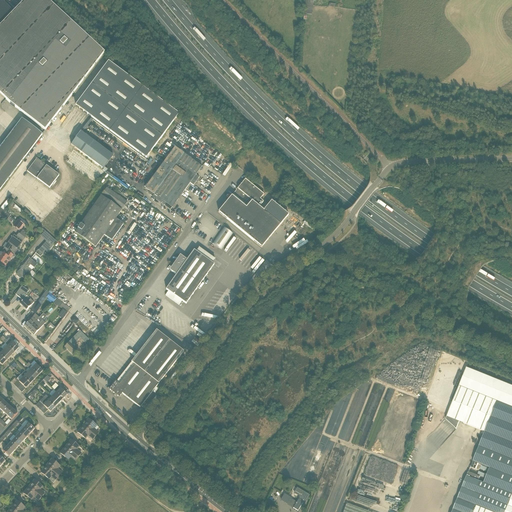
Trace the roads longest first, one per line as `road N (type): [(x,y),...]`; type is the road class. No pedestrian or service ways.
road 1 (motorway): [(150,0),(221,81),(336,187),(511,307)]
road 2 (motorway): [(511,292),(430,241),(294,134),(167,0)]
road 3 (unclassified): [(133,438),(238,305),(339,230),(389,167)]
road 4 (unclassified): [(74,384),(232,167)]
road 5 (unclassified): [(221,0),(389,167)]
road 6 (track): [(511,231),(482,226),(427,275),(391,277)]
road 7 (track): [(173,511),(115,468),(73,511)]
road 8 (unclassified): [(389,167),(511,158)]
